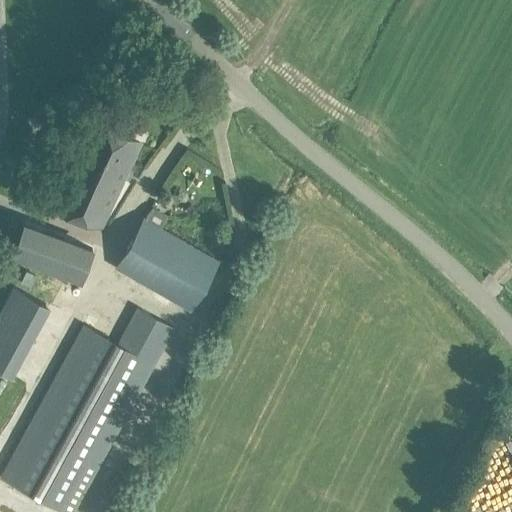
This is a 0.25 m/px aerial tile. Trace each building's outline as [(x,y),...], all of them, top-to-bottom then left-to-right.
[(98,121),(115,92),(95,80),(79,109),(98,121)] [(101,227),(140,143),(85,122),(50,208),(101,227)] [(190,309),(218,261),(144,217),(116,266),(190,309)] [(94,252),(22,227),(10,261),(81,287),(94,252)] [(13,285),(0,308),(0,368),(13,376),(52,306),(13,285)] [(127,311),(132,295),(123,292),(117,308),(127,311)] [(0,476),(64,511),(74,511),(176,326),(137,305),(117,342),(83,323),(0,475),(0,476)]
